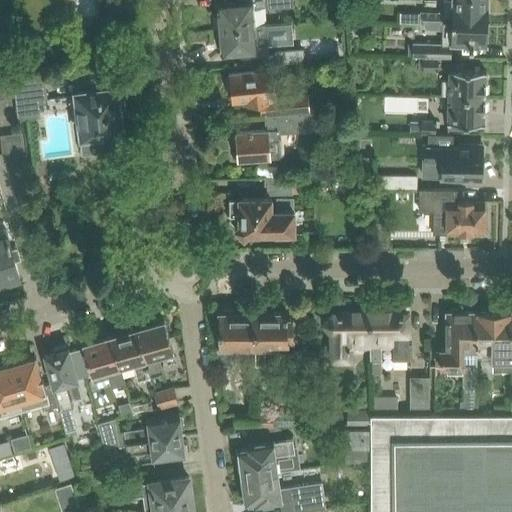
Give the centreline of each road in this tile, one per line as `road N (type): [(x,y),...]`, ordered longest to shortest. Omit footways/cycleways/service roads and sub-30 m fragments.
road 1 (unclassified): [(219,511),(189,305),(177,285),(154,281),(0,326)]
road 2 (unclassified): [(195,262),(233,271),(403,271),(488,266),(511,256)]
road 3 (unclassified): [(195,262),(185,237),(155,0)]
